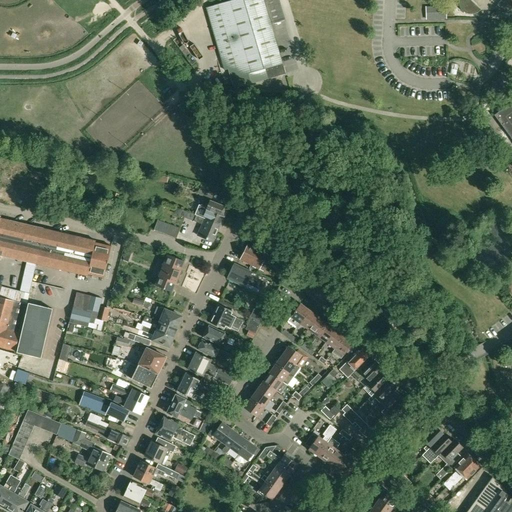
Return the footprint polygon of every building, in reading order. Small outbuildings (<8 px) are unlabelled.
[(231,0),(224,2),(207,7),(210,19),(222,61),(225,70),(229,69),(232,82),(233,87),(271,77),(286,73),(271,24),(273,24),(284,20),(285,20),(279,0),(231,0)] [(511,0),(459,0),(460,1),(460,4),(460,6),(461,9),(463,11),(465,12),(467,13),(470,14),(472,14),(475,13),(477,12),(479,11),(480,10),(495,10),(497,11),(499,12),(502,13),(504,13),(507,12),(509,11),(511,10),(511,8),(511,0)] [(425,6),(426,19),(447,18),(447,5),(442,6),(438,6),(428,6),(425,6)] [(511,99),(511,100),(511,102),(494,115),(511,139),(511,99)] [(211,198),(215,191),(201,185),(197,192),(211,198)] [(195,214),(204,218),(220,224),(224,216),(226,209),(224,206),(210,200),(208,204),(202,202),(201,204),(201,205),(199,204),(198,205),(198,207),(197,209),(195,214)] [(195,214),(193,220),(202,223),(197,234),(213,241),(220,224),(204,218),(195,214)] [(0,217),(0,236),(4,237),(8,220),(0,218),(0,217)] [(0,286),(0,297),(26,303),(36,263),(34,263),(43,229),(8,220),(4,237),(0,236),(0,256),(0,255),(27,261),(20,290),(16,290),(0,286)] [(159,232),(162,222),(157,220),(153,230),(159,232)] [(168,224),(162,222),(159,232),(164,234),(168,224)] [(174,226),(168,224),(164,234),(170,236),(174,226)] [(174,226),(170,236),(175,238),(179,228),(174,226)] [(43,229),(34,263),(36,263),(87,275),(87,274),(103,277),(111,246),(94,242),(95,241),(43,229)] [(248,244),(240,259),(251,265),(249,268),(257,272),(267,254),(248,244)] [(128,262),(132,250),(128,248),(123,260),(128,262)] [(172,292),(184,261),(167,254),(154,285),(172,292)] [(234,263),(230,271),(227,278),(229,279),(245,287),(246,283),(259,290),(262,283),(263,282),(250,276),(252,272),(237,265),(234,263)] [(511,277),(503,284),(511,296),(511,277)] [(70,318),(69,323),(88,327),(90,323),(92,313),(92,312),(82,310),(86,294),(77,292),(73,308),(70,318)] [(86,294),(82,310),(92,312),(92,313),(98,314),(100,306),(102,298),(101,298),(88,295),(86,294)] [(0,323),(20,329),(26,303),(0,297),(0,323)] [(143,306),(144,301),(134,298),(132,303),(143,306)] [(270,303),(259,298),(250,317),(251,317),(261,322),(270,303)] [(28,303),(17,352),(41,358),(52,308),(28,303)] [(299,323),(309,309),(300,303),(287,321),(296,328),(299,323)] [(218,304),(214,313),(240,326),(243,321),(230,315),(232,311),(218,304)] [(92,313),(90,323),(95,324),(96,318),(105,321),(106,320),(106,318),(109,308),(100,306),(98,314),(92,313)] [(156,308),(154,313),(162,316),(160,321),(176,328),(177,327),(178,328),(180,323),(178,323),(181,316),(180,316),(157,306),(156,308)] [(299,323),(308,329),(318,316),(309,309),(299,323)] [(214,313),(209,322),(223,328),(225,325),(238,331),(240,326),(214,313)] [(145,315),(143,320),(145,321),(143,325),(146,326),(150,328),(156,330),(173,337),(173,336),(174,337),(176,332),(175,332),(176,329),(176,328),(160,321),(145,315)] [(327,322),(318,316),(308,329),(317,335),(327,322)] [(251,317),(246,327),(246,328),(249,330),(255,333),(261,322),(251,317)] [(317,335),(326,342),(335,328),(327,322),(317,335)] [(0,323),(0,347),(15,352),(20,329),(0,323)] [(143,325),(141,329),(145,331),(154,335),(152,339),(169,346),(169,345),(171,346),(173,341),(171,340),(173,337),(156,330),(150,328),(146,326),(143,325)] [(205,331),(204,334),(204,335),(204,337),(219,344),(222,338),(228,341),(230,336),(224,334),(224,333),(209,326),(207,331),(205,331)] [(326,342),(334,348),(344,335),(335,328),(326,342)] [(285,329),(282,333),(283,334),(288,338),(291,334),(286,330),(285,329)] [(249,330),(246,335),(253,338),(255,333),(249,330)] [(135,335),(134,341),(135,341),(149,346),(151,340),(135,335)] [(344,335),(334,348),(332,351),(341,358),(344,355),(353,341),(344,335)] [(118,337),(115,344),(127,347),(128,343),(128,342),(129,340),(118,337)] [(200,341),(197,347),(199,347),(198,348),(215,356),(216,353),(219,355),(227,359),(229,354),(219,348),(202,340),(202,341),(200,341)] [(66,362),(71,346),(63,344),(59,359),(66,362)] [(288,345),(282,354),(295,364),(299,367),(308,355),(299,349),(297,351),(288,345)] [(143,354),(138,364),(143,366),(142,366),(158,374),(166,357),(146,347),(145,349),(141,347),(141,349),(139,352),(143,354)] [(355,368),(369,355),(362,348),(348,362),(347,361),(339,369),(348,377),(356,369),(355,368)] [(193,358),(192,360),(215,371),(217,367),(210,363),(211,359),(196,352),(196,353),(195,352),(192,357),(193,358)] [(300,368),(299,367),(295,364),(282,354),(276,363),(294,376),(300,368)] [(190,363),(187,367),(188,368),(188,369),(203,376),(205,373),(213,376),(214,377),(217,372),(215,371),(192,360),(191,363),(190,363)] [(358,369),(352,374),(359,382),(362,379),(367,384),(370,381),(380,372),(383,369),(374,360),(362,373),(358,369)] [(276,363),(269,372),(282,382),(287,385),(288,386),(294,376),(276,363)] [(129,365),(125,375),(132,378),(131,378),(151,388),(158,374),(142,366),(138,364),(136,368),(129,365)] [(219,367),(217,372),(232,380),(235,375),(219,367)] [(333,368),(322,380),(329,387),(337,379),(335,377),(338,373),(333,368)] [(17,369),(13,380),(25,384),(29,373),(17,369)] [(183,379),(182,382),(215,398),(217,394),(210,390),(210,389),(199,384),(201,380),(186,372),(185,374),(184,374),(183,377),(183,379)] [(217,372),(214,377),(214,378),(229,386),(232,380),(217,372)] [(287,385),(282,382),(269,372),(263,380),(276,390),(280,393),(287,385)] [(368,393),(371,396),(387,379),(380,372),(370,381),(367,384),(372,389),(368,393)] [(371,396),(368,399),(371,402),(374,399),(375,398),(380,403),(380,402),(383,399),(383,400),(393,390),(396,388),(387,379),(371,396)] [(270,399),(276,390),(263,380),(256,389),(270,399)] [(0,408),(2,405),(10,387),(0,382),(0,408)] [(222,401),(215,398),(182,382),(180,384),(179,385),(177,388),(178,389),(177,390),(192,398),(194,394),(220,406),(222,401)] [(128,398),(145,406),(149,397),(132,389),(130,392),(125,390),(113,384),(110,389),(123,395),(128,398)] [(302,389),(298,393),(301,396),(306,392),(309,389),(306,386),(303,389),(302,389)] [(256,389),(250,398),(263,407),(270,399),(256,389)] [(384,414),(400,398),(393,390),(383,400),(383,399),(380,402),(385,407),(381,411),(384,414)] [(292,394),(298,400),(301,396),(298,393),(296,391),(292,394)] [(79,404),(105,414),(106,412),(124,421),(122,420),(126,411),(128,412),(129,411),(111,402),(109,406),(103,404),(105,400),(84,392),(83,392),(89,395),(85,406),(79,404)] [(172,400),(171,403),(194,414),(200,417),(202,412),(197,409),(197,408),(190,405),(192,402),(176,394),(175,395),(174,396),(172,399),(172,400)] [(115,396),(113,400),(115,401),(124,405),(124,406),(141,414),(143,409),(145,406),(128,398),(126,401),(117,397),(115,396)] [(257,416),(263,407),(250,398),(243,407),(257,416)] [(408,406),(400,398),(384,414),(392,422),(408,406)] [(194,414),(171,403),(169,407),(168,407),(167,409),(168,410),(167,412),(177,417),(178,414),(191,420),(194,414)] [(347,404),(340,411),(334,417),(338,421),(350,408),(347,404)] [(325,406),(321,410),(330,419),(334,415),(330,410),(325,406)] [(53,412),(46,409),(43,416),(50,419),(53,412)] [(39,428),(44,416),(39,414),(28,410),(23,421),(34,426),(39,428)] [(50,419),(44,416),(39,428),(45,430),(50,419)] [(161,423),(160,424),(193,440),(195,441),(197,436),(195,435),(177,426),(179,423),(164,416),(161,423)] [(354,422),(358,425),(363,420),(360,417),(354,422)] [(56,421),(50,419),(45,430),(51,432),(56,421)] [(127,444),(128,442),(130,437),(123,434),(126,427),(110,421),(107,428),(100,424),(99,425),(87,420),(85,424),(97,430),(101,431),(101,432),(109,435),(108,438),(123,445),(126,446),(127,444)] [(366,423),(363,420),(358,425),(361,428),(366,423)] [(23,421),(21,426),(32,431),(34,426),(23,421)] [(62,423),(56,421),(51,432),(56,435),(57,435),(57,434),(62,423)] [(213,435),(221,441),(231,428),(222,421),(217,428),(214,425),(207,435),(211,438),(213,435)] [(57,436),(63,438),(68,426),(62,423),(57,434),(58,434),(57,436)] [(191,445),(193,440),(160,424),(156,433),(171,440),(172,436),(191,445)] [(331,437),(337,429),(330,424),(323,434),(325,436),(323,439),(318,436),(308,449),(317,456),(331,437)] [(32,431),(21,426),(18,431),(29,437),(32,431)] [(68,440),(73,428),(68,426),(63,438),(68,440)] [(424,448),(427,451),(443,434),(435,426),(422,438),(428,444),(424,448)] [(68,440),(73,442),(78,430),(73,428),(68,440)] [(240,434),(231,428),(221,441),(226,445),(225,447),(224,447),(222,450),(226,453),(230,448),(240,434)] [(86,433),(78,430),(73,442),(91,451),(90,455),(107,462),(111,454),(93,447),(95,443),(84,438),(86,433)] [(18,431),(16,437),(27,442),(29,437),(18,431)] [(230,448),(238,454),(248,441),(240,434),(230,448)] [(451,441),(443,434),(427,451),(423,455),(426,458),(430,454),(434,458),(438,454),(439,454),(442,451),(441,451),(451,441)] [(380,443),(373,436),(368,440),(375,447),(380,443)] [(25,447),(27,442),(16,437),(14,442),(25,447)] [(152,441),(145,455),(160,463),(164,455),(168,456),(171,450),(173,452),(176,446),(158,437),(156,443),(152,441)] [(339,444),(331,437),(317,456),(326,462),(336,449),(339,444)] [(448,469),(454,463),(450,459),(462,447),(453,438),(451,441),(441,451),(442,451),(439,454),(447,462),(448,461),(449,462),(445,466),(444,465),(439,471),(443,475),(449,470),(448,469)] [(248,441),(238,454),(235,459),(240,462),(243,463),(247,462),(257,447),(248,441)] [(14,442),(11,448),(22,453),(25,447),(14,442)] [(265,447),(262,452),(265,454),(278,463),(291,473),(298,464),(292,460),(284,454),(281,458),(271,452),(270,450),(273,446),(265,447)] [(20,459),(22,453),(11,448),(8,453),(20,459)] [(213,452),(206,448),(203,452),(209,457),(213,452)] [(345,455),(336,449),(326,462),(335,469),(345,455)] [(364,462),(370,454),(364,450),(358,458),(364,462)] [(78,454),(74,462),(84,467),(86,463),(93,466),(103,471),(107,462),(90,455),(88,458),(78,453),(78,454)] [(219,457),(213,453),(210,457),(216,462),(219,457)] [(443,484),(446,487),(474,459),(468,453),(454,467),(456,470),(443,484)] [(353,461),(345,455),(335,469),(344,475),(353,461)] [(228,459),(224,464),(229,467),(232,462),(228,459)] [(480,465),(474,459),(446,487),(449,490),(463,476),(466,480),(480,465)] [(156,468),(142,461),(141,460),(140,462),(137,468),(153,476),(158,478),(159,475),(163,477),(164,473),(176,479),(177,478),(179,473),(158,464),(156,468)] [(184,475),(188,467),(178,463),(174,471),(184,475)] [(278,463),(271,472),(285,481),(291,473),(278,463)] [(391,472),(394,474),(394,475),(399,470),(396,467),(391,472)] [(152,479),(153,476),(137,468),(133,476),(143,480),(147,482),(152,485),(155,486),(154,488),(159,491),(160,491),(163,485),(152,479)] [(249,469),(246,474),(249,476),(252,478),(255,473),(253,472),(249,469)] [(278,490),(285,481),(271,472),(267,477),(264,475),(261,478),(265,481),(278,490)] [(262,485),(259,489),(257,492),(262,496),(264,493),(272,499),(278,490),(265,481),(261,478),(255,473),(252,478),(262,485)] [(0,504),(16,478),(11,475),(4,487),(0,484),(0,504)] [(466,511),(511,511),(511,500),(510,499),(511,497),(511,496),(505,492),(506,491),(492,477),(466,511)] [(8,510),(9,510),(18,495),(14,493),(17,488),(16,487),(20,480),(16,478),(0,504),(3,507),(3,508),(8,510)] [(408,479),(403,484),(407,487),(412,482),(408,479)] [(131,480),(127,488),(143,496),(144,492),(152,496),(155,492),(147,488),(131,480)] [(21,490),(18,495),(9,510),(12,511),(21,511),(28,501),(23,499),(30,486),(26,483),(22,490),(21,490)] [(405,489),(406,490),(410,493),(413,497),(418,492),(410,484),(405,489)] [(41,497),(46,489),(40,485),(35,494),(41,497)] [(57,485),(54,492),(62,497),(66,490),(57,485)] [(170,496),(174,497),(179,488),(175,486),(170,496)] [(127,488),(123,497),(139,504),(148,508),(150,503),(141,499),(143,496),(127,488)] [(386,489),(380,498),(393,507),(396,502),(399,499),(386,489)] [(47,502),(41,511),(47,511),(52,503),(58,494),(54,492),(47,502)] [(427,493),(418,501),(427,507),(434,500),(427,493)] [(380,498),(373,506),(380,511),(389,511),(393,507),(380,498)] [(436,498),(434,500),(427,507),(434,511),(438,511),(444,506),(436,498)] [(41,511),(47,502),(43,499),(40,504),(42,505),(40,507),(38,508),(31,504),(26,511),(41,511)] [(118,509),(124,511),(139,511),(140,510),(121,501),(118,509)]
